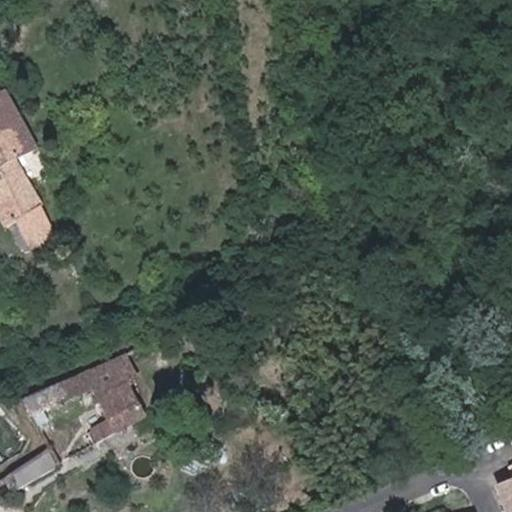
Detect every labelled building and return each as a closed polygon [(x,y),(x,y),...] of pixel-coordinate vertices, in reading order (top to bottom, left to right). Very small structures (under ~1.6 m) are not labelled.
[(499,72),(493,55),(474,62),(480,79),(499,72)] [(21,164),(26,160),(40,150),(10,92),(0,98),(0,209),(4,208),(31,256),(61,240),(21,164)] [(133,351),(36,399),(45,417),(81,399),(87,411),(108,401),(117,419),(97,430),(104,445),(154,419),(153,400),(150,401),(141,383),(147,380),(133,351)] [(20,476),(31,491),(60,469),(50,455),(20,476)] [(511,511),(511,481),(496,489),(507,511),(511,511)]
